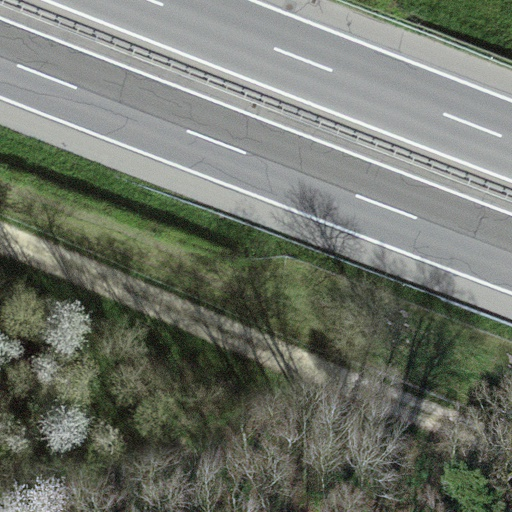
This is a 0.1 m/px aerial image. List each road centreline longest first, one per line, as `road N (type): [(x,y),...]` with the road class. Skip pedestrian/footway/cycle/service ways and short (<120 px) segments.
road 1 (track): [(511,454),(358,378),(0,227)]
road 2 (motorway): [(0,56),(511,253)]
road 3 (motorway): [(511,139),(153,0)]
